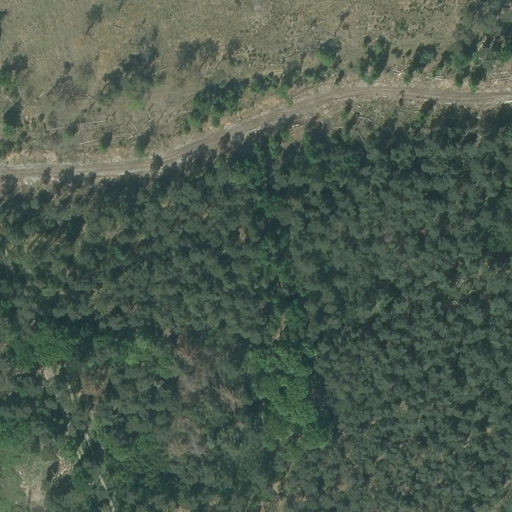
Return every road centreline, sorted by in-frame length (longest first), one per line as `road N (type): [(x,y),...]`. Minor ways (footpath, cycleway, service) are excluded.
road 1 (track): [(511,99),(338,92),(140,165),(0,172)]
road 2 (track): [(28,318),(100,511)]
